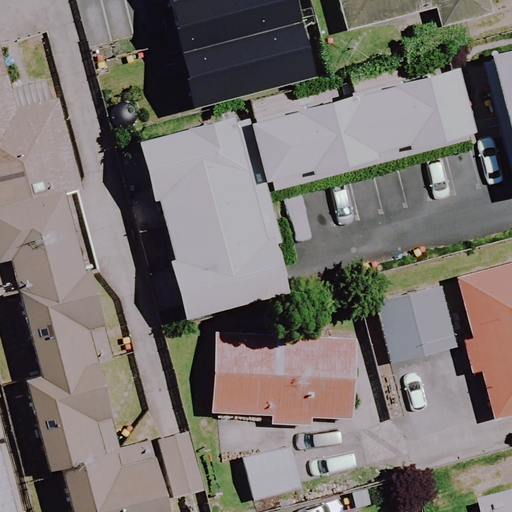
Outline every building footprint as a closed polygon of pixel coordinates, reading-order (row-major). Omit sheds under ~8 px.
[(296,67),(280,0),(158,0),(176,71),(242,55),(247,79),(296,67)] [(491,15),(487,0),(334,0),(343,33),(432,11),(436,29),(491,15)] [(139,8),(94,19),(112,93),(157,82),(139,8)] [(511,50),(487,57),(463,63),(474,108),(498,102),(511,159),(511,50)] [(97,322),(78,240),(67,190),(73,188),(54,104),(12,113),(0,61),(0,264),(4,263),(30,375),(20,378),(42,472),(51,469),(61,511),(164,511),(162,500),(197,492),(184,432),(115,447),(86,324),(97,322)] [(468,136),(452,69),(246,118),(263,186),(468,136)] [(246,151),(238,119),(131,147),(143,191),(148,190),(167,260),(162,261),(177,319),(284,291),(262,209),(256,210),(240,152),(246,151)] [(511,263),(454,279),(470,340),(460,342),(469,376),(478,373),(491,422),(511,416),(511,263)] [(453,351),(440,293),(374,308),(387,366),(453,351)] [(207,330),(203,413),(277,417),(276,427),(314,429),(315,419),(351,421),(356,338),(207,330)] [(298,492),(290,448),(240,458),(249,502),(298,492)] [(0,511),(8,511),(0,479),(0,511)] [(511,511),(511,492),(473,502),(475,511),(511,511)]
